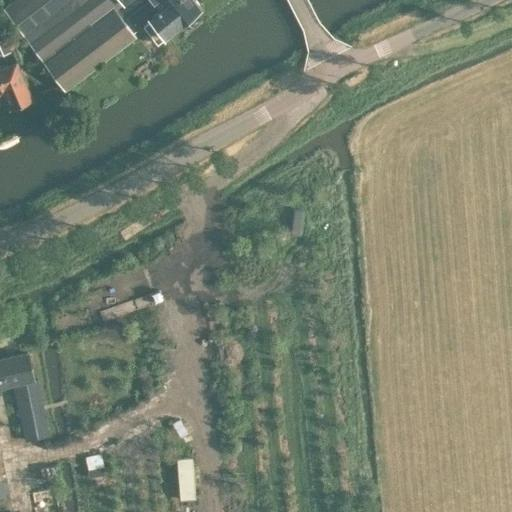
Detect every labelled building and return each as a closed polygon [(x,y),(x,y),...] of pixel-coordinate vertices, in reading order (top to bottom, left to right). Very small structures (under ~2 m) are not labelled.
[(8,0),(4,3),(66,85),(137,31),(122,10),(117,5),(123,0),(8,0)] [(158,39),(203,3),(200,0),(123,0),(117,5),(122,10),(134,0),(152,0),(157,6),(149,12),(151,14),(143,20),(158,39)] [(14,45),(9,33),(0,36),(0,40),(3,49),(14,45)] [(0,88),(3,87),(10,104),(33,94),(16,56),(0,62),(0,88)] [(49,428),(44,405),(42,396),(47,395),(45,382),(40,383),(38,373),(34,374),(28,347),(0,352),(0,381),(15,379),(25,428),(26,434),(49,428)] [(101,448),(85,451),(88,464),(104,461),(101,448)] [(181,490),(193,488),(189,449),(177,450),(181,490)]
